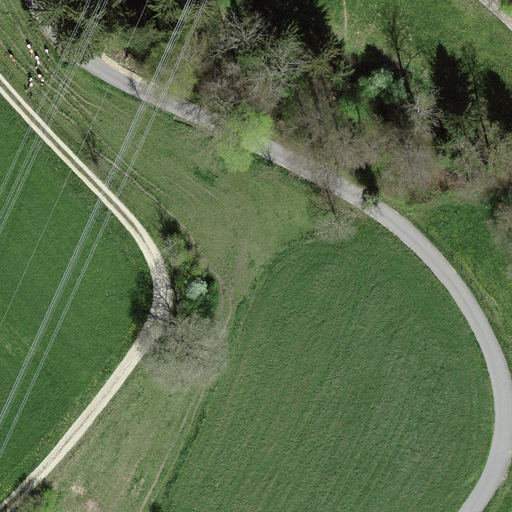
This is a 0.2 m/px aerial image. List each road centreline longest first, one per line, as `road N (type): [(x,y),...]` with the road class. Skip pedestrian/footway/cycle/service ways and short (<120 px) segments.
road 1 (unclassified): [(468,511),(499,458),(503,395),(477,319),(449,274),(413,236),(321,173),(89,62),(37,0)]
road 2 (track): [(0,82),(147,243),(161,296),(147,338),(2,511)]
